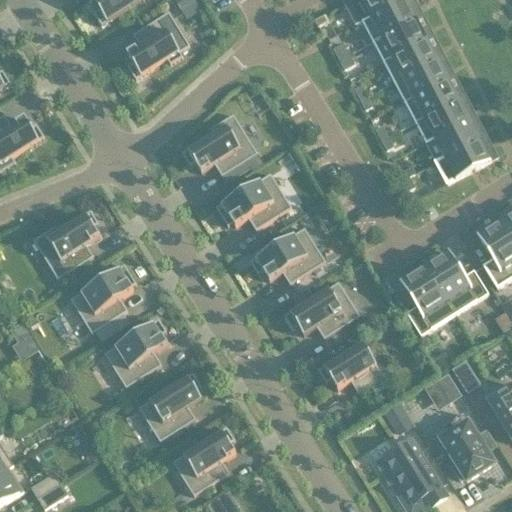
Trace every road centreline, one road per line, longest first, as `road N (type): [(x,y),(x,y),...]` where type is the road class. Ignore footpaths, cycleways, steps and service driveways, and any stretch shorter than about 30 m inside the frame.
road 1 (residential): [(121,164),(339,511)]
road 2 (residential): [(511,185),(435,233),(392,229),(270,37)]
road 3 (residential): [(121,164),(270,37)]
road 4 (residential): [(17,0),(121,164)]
road 5 (residential): [(0,218),(121,164)]
